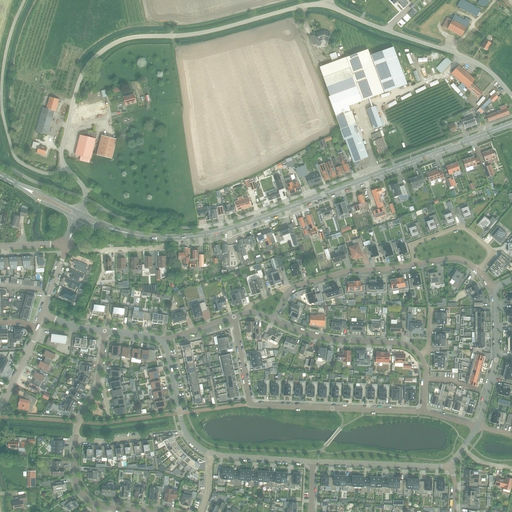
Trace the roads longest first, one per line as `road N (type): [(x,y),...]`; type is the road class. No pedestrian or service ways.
road 1 (secondary): [(133,234),(215,232),(511,123)]
road 2 (unclassified): [(327,5),(105,47),(78,80),(60,151),(65,166)]
road 3 (residential): [(233,316),(249,403),(423,411)]
road 4 (residential): [(272,318),(289,288),(453,256),(495,289)]
road 5 (unclassified): [(65,166),(48,174),(18,160),(2,115),(2,66),(24,0)]
road 6 (residential): [(272,318),(310,334),(409,346),(425,369),(423,411)]
road 7 (unclassified): [(511,95),(484,68),(327,5)]
road 8 (residential): [(495,289),(496,356),(478,425)]
road 9 (residential): [(450,465),(313,463)]
road 10 (residential): [(209,453),(184,431),(162,340)]
road 11 (residential): [(146,511),(87,498),(74,477),(76,438)]
